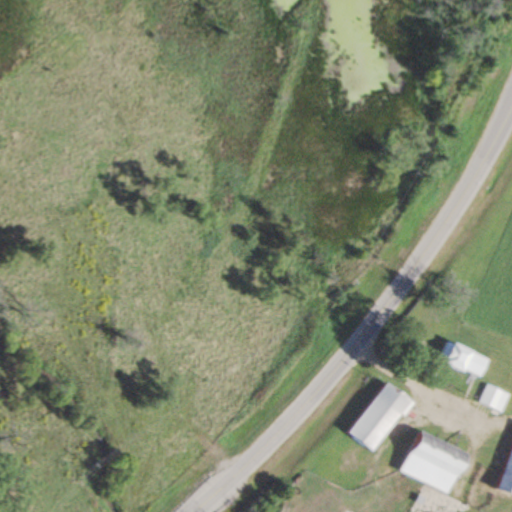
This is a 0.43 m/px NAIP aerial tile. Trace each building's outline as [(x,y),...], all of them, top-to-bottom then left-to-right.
[(485,357),(444,343),(437,364),(478,378),(485,357)] [(372,453),(409,401),(384,382),(346,435),(372,453)] [(498,413),(507,395),(485,385),(477,403),(498,413)] [(400,473),(448,496),(466,457),(419,434),(400,473)] [(511,494),(511,443),(497,490),(511,494)]
